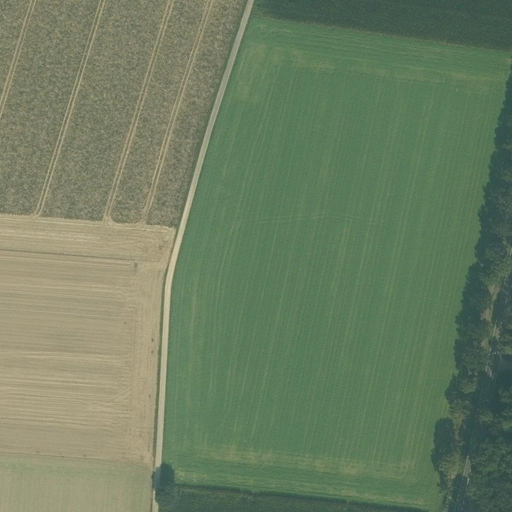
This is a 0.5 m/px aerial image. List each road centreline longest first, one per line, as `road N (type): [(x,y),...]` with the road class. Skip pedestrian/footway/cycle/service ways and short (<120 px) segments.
road 1 (unclassified): [(250,0),(167,280),(154,511)]
road 2 (secondary): [(460,511),(511,271)]
